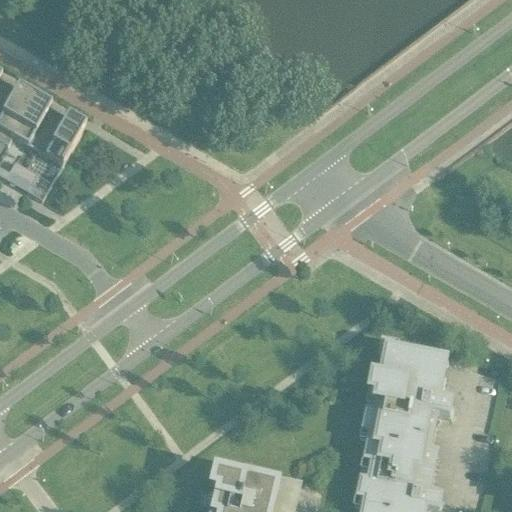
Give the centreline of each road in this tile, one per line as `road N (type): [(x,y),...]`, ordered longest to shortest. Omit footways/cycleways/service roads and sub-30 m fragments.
road 1 (tertiary): [(511,23),(314,172)]
road 2 (tertiary): [(153,344),(342,202)]
road 3 (tertiary): [(314,172),(125,313)]
road 4 (tertiary): [(342,202),(511,74)]
road 5 (tertiary): [(6,455),(153,344)]
road 6 (residential): [(0,212),(80,258),(125,313)]
road 7 (tertiary): [(125,313),(0,407)]
road 8 (tertiary): [(511,305),(389,234)]
road 9 (residential): [(449,511),(471,391)]
